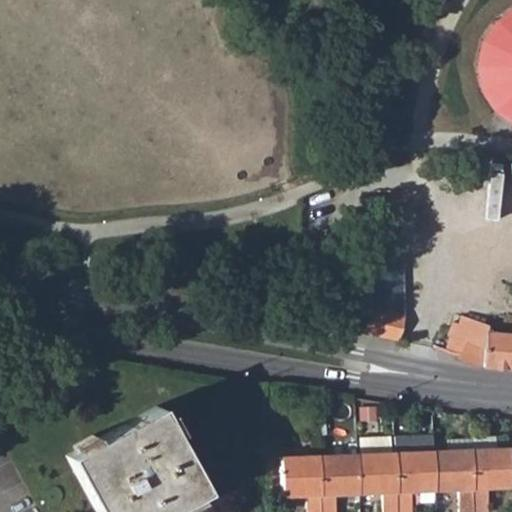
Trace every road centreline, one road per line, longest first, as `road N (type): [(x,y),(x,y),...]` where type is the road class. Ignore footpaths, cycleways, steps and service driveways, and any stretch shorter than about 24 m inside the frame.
road 1 (tertiary): [(511,379),(357,358),(0,280)]
road 2 (tertiary): [(0,317),(488,404),(511,401)]
road 3 (unknown): [(414,141),(453,0)]
